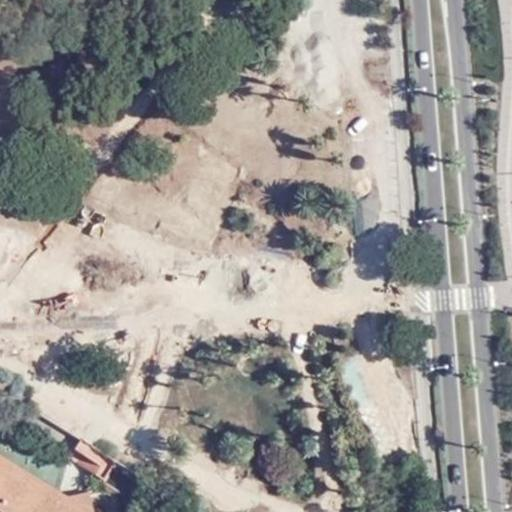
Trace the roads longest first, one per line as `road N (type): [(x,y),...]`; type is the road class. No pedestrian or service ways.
road 1 (secondary): [(496,511),(454,0)]
road 2 (secondary): [(421,0),(460,511)]
